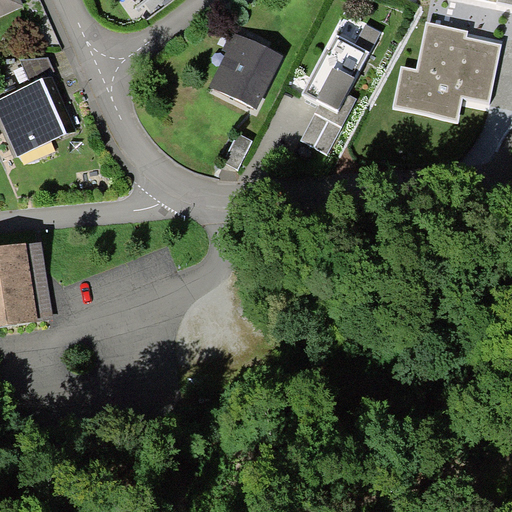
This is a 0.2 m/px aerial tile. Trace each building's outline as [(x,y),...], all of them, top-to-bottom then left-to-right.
[(21,0),(0,0),(0,18),(25,7),(21,0)] [(417,68),(403,66),(394,107),(458,120),(463,97),(490,103),(502,44),(467,36),(468,30),(427,21),(417,68)] [(354,44),(332,33),(300,92),(320,103),(299,142),(329,158),(361,98),(350,92),(382,32),(365,23),(354,44)] [(284,57),(235,33),(209,86),(257,110),(284,57)] [(49,59),(19,61),(32,89),(0,103),(0,104),(3,112),(0,113),(0,115),(19,157),(78,131),(55,80),(58,78),(49,59)] [(254,141),(239,133),(223,163),(239,171),(254,141)] [(29,168),(60,154),(55,141),(24,155),(29,168)] [(43,246),(0,252),(0,330),(54,322),(43,246)]
